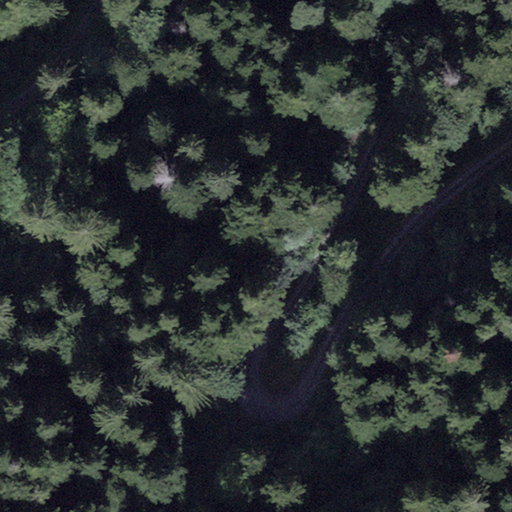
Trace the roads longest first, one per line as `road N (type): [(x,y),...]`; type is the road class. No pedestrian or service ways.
road 1 (track): [(511,131),(401,231),(298,394),(271,403),(242,383),(439,0)]
road 2 (track): [(97,0),(55,59),(0,101)]
